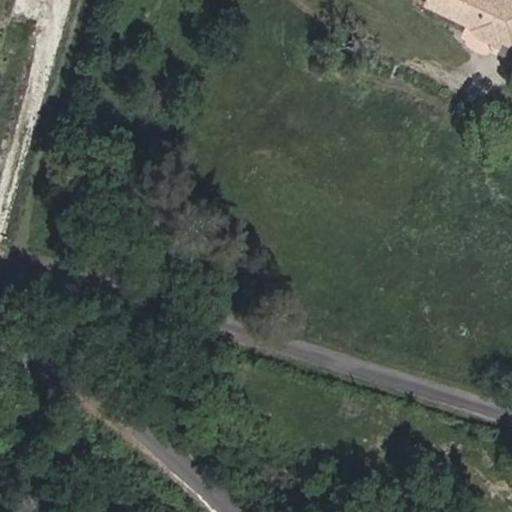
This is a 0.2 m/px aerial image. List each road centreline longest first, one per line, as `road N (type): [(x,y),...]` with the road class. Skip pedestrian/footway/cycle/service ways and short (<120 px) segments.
road 1 (unclassified): [(0,265),(511,409)]
road 2 (unclassified): [(219,511),(74,379),(0,342)]
